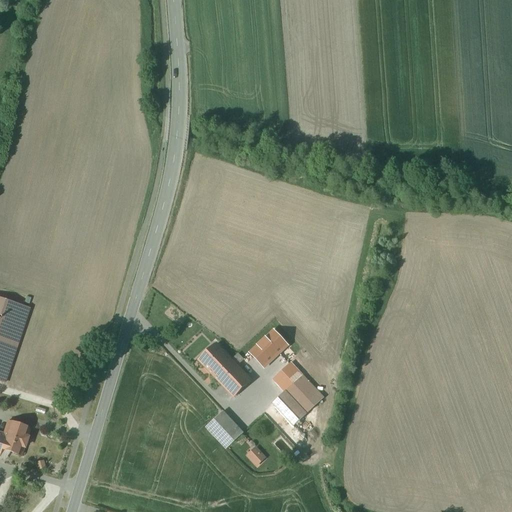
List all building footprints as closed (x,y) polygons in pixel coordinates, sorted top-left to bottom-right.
[(0,299),(0,380),(6,382),(29,308),(0,299)] [(237,367),(220,383),(233,398),(251,381),(250,380),(262,369),(285,393),(298,407),(316,391),(280,352),(286,346),(274,333),(237,367)] [(237,367),(216,344),(199,361),(220,383),(237,367)] [(298,407),(285,393),(273,404),(291,424),(299,417),(294,411),(298,407)] [(242,435),(222,413),(207,427),(227,449),(242,435)] [(30,430),(8,423),(4,435),(0,448),(0,449),(1,449),(21,456),(24,448),(28,438),(27,438),(30,430)] [(255,449),(248,456),(254,462),(255,461),(261,455),(255,449)] [(261,455),(255,461),(258,465),(264,459),(261,455)]
